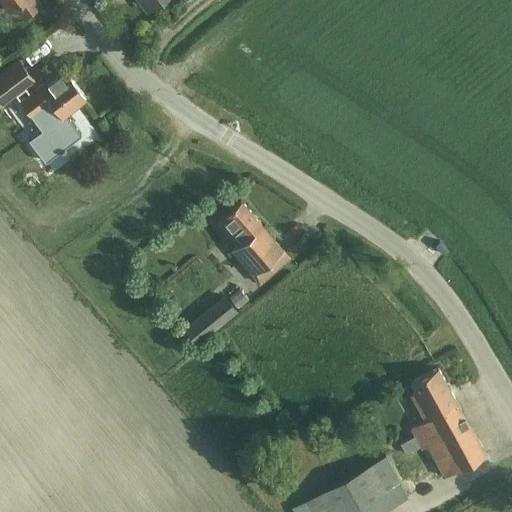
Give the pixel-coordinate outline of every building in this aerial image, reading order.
[(0,0),(0,12),(12,3),(22,17),(40,3),(38,0),(0,0)] [(37,32),(20,44),(27,52),(43,41),(37,32)] [(39,85),(33,77),(18,58),(0,72),(0,100),(1,102),(15,91),(33,115),(43,107),(38,101),(46,95),(61,115),(85,97),(63,67),(39,85)] [(216,221),(237,245),(231,250),(259,282),(290,256),(241,200),(216,221)] [(194,318),(185,325),(197,340),(235,310),(227,300),(198,323),(194,318)] [(485,453),(452,394),(437,367),(410,381),(415,390),(410,393),(422,415),(427,412),(430,416),(410,428),(413,434),(420,446),(421,448),(426,445),(443,476),(485,453)] [(413,434),(386,449),(394,463),(406,456),(405,454),(420,446),(413,434)] [(295,511),(378,511),(405,497),(382,457),(293,507),(295,511)]
